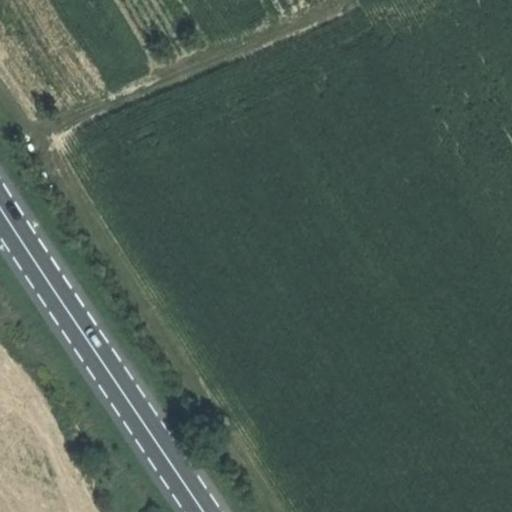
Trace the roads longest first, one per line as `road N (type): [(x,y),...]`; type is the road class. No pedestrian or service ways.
road 1 (track): [(279,511),(32,133)]
road 2 (secondary): [(206,511),(0,201)]
road 3 (track): [(344,0),(32,133)]
